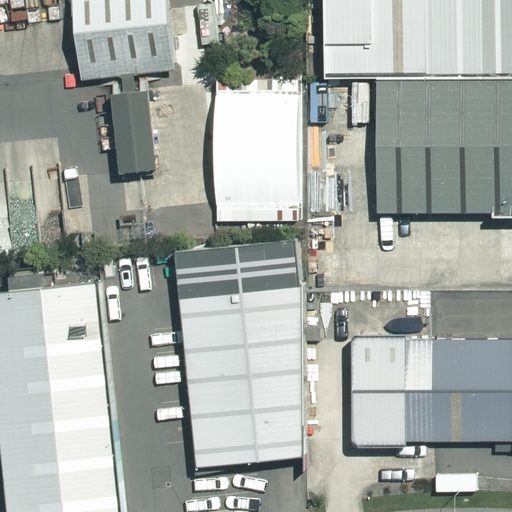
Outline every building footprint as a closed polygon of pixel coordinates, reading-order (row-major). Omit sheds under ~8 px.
[(511,0),(323,0),(325,69),(378,70),(511,69),(511,0)] [(178,10),(67,15),(71,111),(182,106),(178,10)] [(511,69),(378,70),(378,205),(511,204),(511,69)] [(295,232),(176,244),(195,460),(302,447),(300,278),(295,232)] [(122,511),(99,273),(0,282),(0,429),(8,511),(122,511)] [(406,328),(358,328),(353,333),(352,435),(357,440),(405,439),(405,436),(511,435),(511,334),(406,334),(406,328)]
